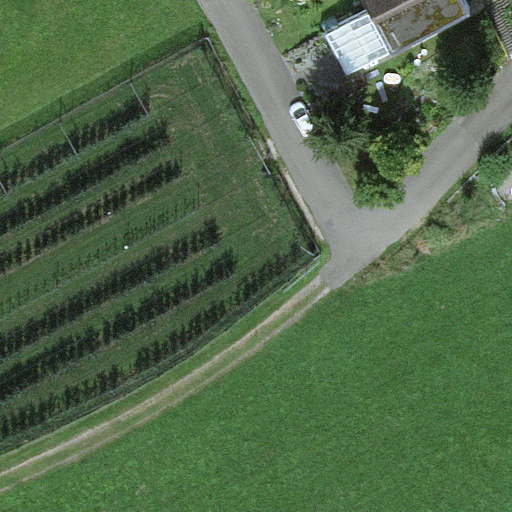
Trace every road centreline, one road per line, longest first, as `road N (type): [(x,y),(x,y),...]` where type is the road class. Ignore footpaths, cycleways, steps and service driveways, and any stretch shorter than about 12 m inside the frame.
road 1 (residential): [(511,96),(419,203),(376,226),(340,211),(222,0)]
road 2 (track): [(376,226),(327,280),(111,437),(0,485)]
